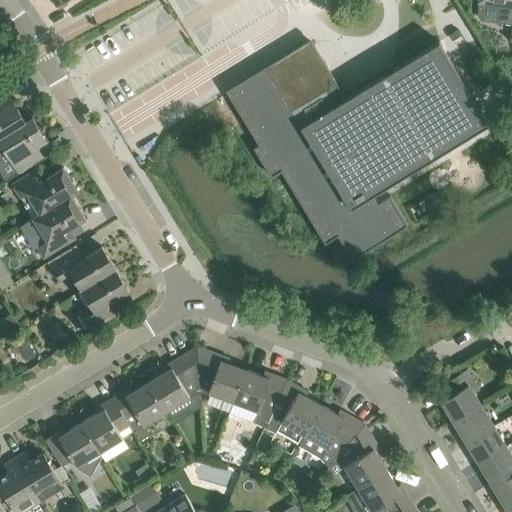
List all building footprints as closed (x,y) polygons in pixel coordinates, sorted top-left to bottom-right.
[(54,0),(60,9),(68,4),(65,0),(54,0)] [(511,0),(479,0),(479,2),(501,5),(498,23),(511,24),(511,36),(511,39),(511,40),(511,0)] [(97,44),(98,54),(123,52),(122,27),(112,28),(113,43),(97,44)] [(275,60),(226,90),(227,92),(259,144),(254,147),(272,176),(282,171),(311,218),(313,222),(326,242),(338,235),(353,258),(366,250),(409,224),(390,195),(378,202),(373,194),(385,186),(436,155),(444,151),(489,123),(439,41),(394,69),(386,73),(346,97),(337,81),(314,43),(311,38),(305,42),(275,60)] [(0,137),(26,121),(5,88),(0,90),(0,137)] [(0,138),(20,172),(27,168),(44,158),(37,146),(47,140),(33,117),(26,121),(0,137),(0,138)] [(78,191),(78,190),(64,167),(42,180),(35,169),(13,183),(25,203),(32,198),(40,212),(70,193),(71,195),(78,191)] [(85,218),(71,195),(70,193),(40,212),(33,216),(41,229),(31,235),(45,258),(70,242),(64,231),(85,218)] [(82,289),(116,268),(102,246),(79,260),(72,248),(49,261),(60,279),(72,272),(82,289)] [(78,311),(90,332),(114,317),(106,305),(130,290),(116,268),(82,289),(91,303),(78,311)] [(191,394),(200,394),(198,346),(169,363),(172,368),(149,381),(168,408),(191,394)] [(234,402),(246,369),(222,360),(223,356),(198,346),(200,394),(209,393),(234,402)] [(265,427),(287,379),(272,374),(270,378),(246,369),(234,402),(260,412),(255,423),(265,427)] [(479,389),(477,386),(467,369),(445,382),(452,393),(441,400),(453,419),(482,402),(475,391),(479,389)] [(305,433),(322,405),(299,392),(302,387),(287,379),(265,427),(276,431),(282,420),(305,433)] [(145,423),(168,408),(149,381),(127,395),(125,391),(113,398),(129,424),(139,440),(151,433),(145,423)] [(118,431),(129,424),(113,398),(102,405),(104,409),(82,422),(99,450),(122,436),(118,431)] [(465,440),(494,423),(482,402),(453,419),(465,440)] [(327,462),(365,424),(347,413),(344,417),(322,405),(305,433),(299,445),(321,457),(327,462)] [(102,456),(99,450),(82,422),(60,436),(57,432),(45,439),(61,464),(61,465),(73,458),(76,464),(74,466),(90,476),(102,456)] [(478,461),(507,443),(494,423),(465,440),(478,461)] [(359,488),(388,470),(374,448),(378,446),(368,428),(330,466),(336,472),(346,466),(359,488)] [(491,482),(511,468),(511,451),(507,443),(478,461),(491,482)] [(253,450),(243,447),(238,461),(248,464),(253,450)] [(61,465),(61,464),(54,468),(43,452),(31,459),(26,451),(15,458),(40,500),(64,485),(63,483),(70,479),(61,465)] [(0,486),(15,511),(19,511),(40,500),(15,458),(4,464),(9,473),(0,478),(0,486)] [(147,463),(136,470),(142,481),(153,474),(147,463)] [(503,503),(511,497),(511,468),(491,482),(503,503)] [(395,511),(412,502),(405,490),(401,492),(388,470),(359,488),(345,496),(354,511),(395,511)] [(131,496),(135,503),(141,511),(150,507),(139,490),(131,496)] [(199,511),(197,511),(196,511),(185,495),(157,511),(205,511),(204,511),(202,511),(199,511)] [(511,511),(511,497),(503,503),(509,511),(511,511)] [(418,511),(412,502),(395,511),(418,511)] [(140,511),(135,503),(121,511),(140,511)]
